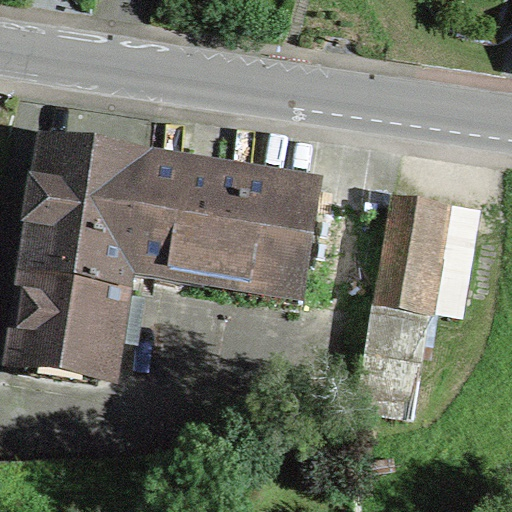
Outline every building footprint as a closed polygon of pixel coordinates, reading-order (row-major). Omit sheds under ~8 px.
[(132,261),(147,169),(45,153),(25,278),(29,279),(16,361),(114,377),(132,261)] [(183,287),(305,305),(321,195),(147,169),(132,261),(186,269),(183,287)] [(376,302),(428,311),(440,242),(453,244),(457,217),(393,207),(376,302)] [(428,311),(376,302),(364,371),(416,380),(428,311)] [(200,511),(199,455),(0,461),(0,511),(200,511)]
